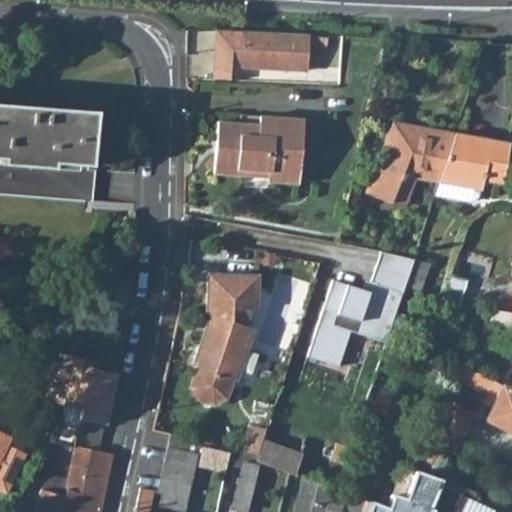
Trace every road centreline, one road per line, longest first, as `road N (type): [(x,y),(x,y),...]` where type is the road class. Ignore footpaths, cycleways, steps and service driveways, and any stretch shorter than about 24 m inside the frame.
road 1 (residential): [(0,17),(127,31),(151,48),(161,76),(159,312),(113,511)]
road 2 (unknown): [(161,103),(337,113)]
